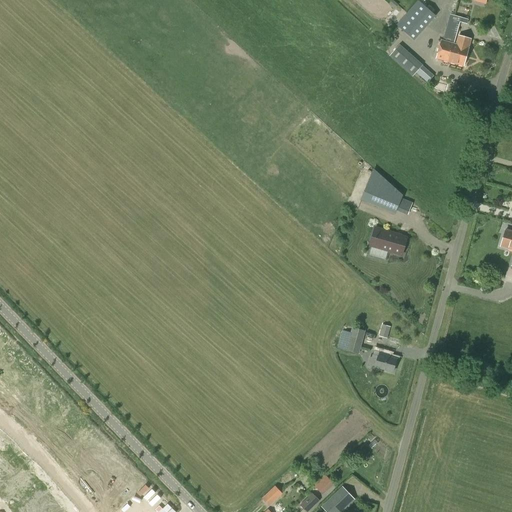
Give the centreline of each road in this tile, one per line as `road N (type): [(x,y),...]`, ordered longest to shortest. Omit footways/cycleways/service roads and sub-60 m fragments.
road 1 (unclassified): [(386,511),(511,37)]
road 2 (tertiary): [(194,508),(0,306)]
road 3 (residential): [(0,415),(90,511)]
